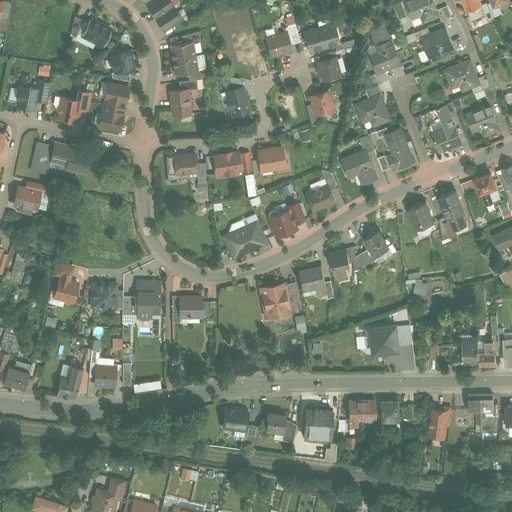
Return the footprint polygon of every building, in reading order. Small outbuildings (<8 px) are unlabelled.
[(154,0),(148,5),(156,17),(173,5),(169,0),(154,0)] [(434,0),(406,0),(413,16),(421,13),(424,22),(440,16),(441,15),(438,9),(434,0)] [(480,0),(463,0),(468,10),(478,6),(483,4),(480,0)] [(11,3),(1,2),(1,3),(1,4),(2,4),(0,12),(0,19),(8,21),(11,3)] [(499,4),(495,6),(493,2),(489,4),(495,17),(503,13),(499,4)] [(495,17),(489,4),(483,6),(489,19),(495,17)] [(173,5),(156,17),(164,29),(182,18),(173,5)] [(478,6),(471,9),(475,19),(482,15),(478,6)] [(444,7),(438,9),(441,15),(440,16),(442,21),(448,19),(444,7)] [(84,20),(75,15),(71,33),(76,36),(78,32),(82,34),(87,22),(84,21),(84,20)] [(112,29),(90,18),(87,22),(82,34),(104,45),(112,29)] [(331,23),(324,25),(323,26),(319,27),(325,47),(335,44),(340,42),(334,23),(333,24),(331,23)] [(386,23),(370,30),(379,52),(371,56),(378,72),(402,62),(386,23)] [(296,24),(286,27),(287,31),(291,44),(301,41),(296,24)] [(314,28),(307,30),(306,31),(304,32),(310,51),(325,47),(319,27),(315,29),(314,28)] [(428,27),(415,32),(418,40),(422,38),(421,37),(431,33),(428,27)] [(431,33),(421,37),(422,38),(429,57),(454,47),(446,27),(431,33)] [(199,30),(182,35),(183,42),(193,40),(193,41),(201,39),(199,30)] [(287,31),(266,37),(271,56),(293,50),(291,44),(287,31)] [(183,42),(170,44),(173,59),(196,55),(193,41),(193,40),(183,42)] [(340,42),(335,44),(336,50),(347,46),(345,41),(340,42)] [(130,50),(113,52),(114,55),(111,55),(113,69),(116,69),(116,71),(117,71),(128,69),(133,68),(130,50)] [(335,50),(324,53),(325,59),(335,56),(335,57),(337,56),(335,50)] [(203,54),(196,55),(198,70),(188,72),(189,80),(197,79),(207,77),(206,68),(205,68),(203,54)] [(196,55),(173,59),(175,74),(188,72),(198,70),(196,55)] [(325,59),(318,61),(319,67),(318,68),(320,73),(321,73),(323,79),(340,75),(335,57),(335,56),(325,59)] [(470,59),(445,70),(451,85),(460,82),(463,90),(479,84),(480,83),(478,77),(470,59)] [(52,66),(42,63),(39,73),(49,76),(52,66)] [(128,69),(117,71),(116,71),(112,72),(112,77),(130,80),(128,69)] [(376,72),(362,78),(367,89),(380,84),(376,72)] [(487,73),(478,77),(480,83),(479,84),(481,89),(484,88),(492,85),(487,73)] [(31,76),(23,75),(21,85),(20,85),(18,96),(19,98),(18,105),(35,108),(37,99),(39,88),(38,88),(29,86),(31,76)] [(229,75),(222,76),(225,87),(232,85),(229,75)] [(189,80),(179,81),(180,89),(188,89),(198,88),(197,79),(189,80)] [(49,82),(39,80),(38,88),(39,88),(37,99),(46,101),(49,82)] [(129,87),(109,82),(105,97),(106,97),(125,101),(126,101),(129,87)] [(380,84),(367,89),(370,97),(382,92),(382,93),(384,93),(380,84)] [(492,85),(484,88),(489,101),(497,98),(492,85)] [(244,88),(237,90),(236,87),(226,90),(228,98),(227,98),(229,107),(231,107),(233,114),(250,109),(247,98),(249,95),(245,93),(244,88)] [(92,92),(79,89),(77,99),(81,100),(80,108),(89,109),(92,92)] [(180,89),(170,91),(173,115),(191,113),(190,106),(191,104),(191,97),(189,96),(188,89),(180,89)] [(328,90),(311,95),(313,103),(316,114),(317,113),(334,108),(328,90)] [(370,97),(356,102),(362,119),(371,116),(374,124),(391,117),(382,93),(382,92),(370,97)] [(77,99),(64,97),(62,103),(56,107),(60,112),(59,117),(77,121),(80,108),(81,100),(77,99)] [(125,101),(106,97),(105,104),(124,108),(125,101)] [(452,101),(445,104),(451,117),(458,114),(452,101)] [(316,114),(313,103),(307,105),(312,122),(319,120),(317,113),(316,114)] [(124,108),(105,104),(104,111),(122,115),(124,108)] [(491,104),(467,113),(473,130),(482,126),(485,135),(501,129),(491,104)] [(104,111),(103,110),(100,125),(120,130),(123,115),(122,115),(104,111)] [(455,124),(433,132),(440,151),(463,142),(455,124)] [(387,126),(377,130),(379,136),(386,134),(385,133),(389,132),(387,126)] [(389,132),(385,133),(386,134),(395,157),(390,159),(393,166),(394,169),(414,161),(401,127),(389,132)] [(369,133),(359,137),(364,150),(367,149),(368,151),(375,148),(369,133)] [(72,144),(55,140),(54,144),(50,161),(67,165),(66,169),(87,173),(91,153),(71,148),(72,144)] [(54,144),(37,141),(31,170),(48,173),(50,161),(54,144)] [(282,146),(258,150),(259,159),(261,170),(262,170),(286,166),(282,146)] [(364,150),(341,159),(348,176),(358,172),(363,183),(378,177),(368,151),(367,149),(364,150)] [(226,153),(214,155),(217,173),(225,171),(225,173),(234,172),(233,170),(242,169),(242,168),(239,154),(239,151),(231,152),(230,151),(226,152),(226,153)] [(248,152),(239,154),(242,168),(244,168),(244,171),(251,170),(248,152)] [(196,154),(176,156),(176,155),(166,156),(168,181),(175,180),(176,179),(177,178),(177,177),(177,176),(186,175),(189,172),(197,171),(198,171),(197,163),(196,154)] [(390,167),(385,154),(378,157),(383,170),(393,166),(390,167)] [(259,159),(252,160),(254,178),(263,176),(262,170),(261,170),(259,159)] [(206,162),(197,163),(198,171),(197,171),(198,181),(207,180),(206,162)] [(511,163),(502,167),(504,173),(508,183),(511,181),(511,163)] [(332,172),(321,169),(321,170),(328,185),(330,189),(338,186),(332,172)] [(491,172),(474,178),(480,193),(489,189),(496,186),(491,172)] [(508,183),(504,173),(498,176),(505,191),(511,189),(508,183)] [(45,184),(28,180),(26,187),(41,190),(41,191),(44,192),(45,184)] [(26,187),(18,185),(14,204),(20,205),(32,208),(37,209),(41,191),(41,190),(26,187)] [(128,187),(118,185),(117,191),(127,193),(128,187)] [(328,185),(307,194),(310,200),(309,203),(310,207),(313,208),(313,209),(334,200),(330,189),(328,185)] [(489,189),(481,192),(486,205),(494,201),(489,189)] [(455,190),(439,196),(447,216),(451,215),(462,210),(464,209),(455,190)] [(252,198),(254,204),(262,202),(260,195),(252,198)] [(299,201),(288,205),(289,209),(290,209),(295,222),(305,218),(299,201)] [(504,218),(511,215),(511,212),(509,201),(500,203),(504,218)] [(425,202),(409,209),(417,228),(433,221),(425,202)] [(285,203),(273,207),(274,209),(275,209),(278,211),(278,213),(289,209),(288,205),(286,206),(285,203)] [(32,208),(20,205),(19,212),(31,214),(32,208)] [(289,209),(278,213),(278,211),(275,209),(274,209),(270,211),(268,214),(276,235),(297,228),(295,222),(290,209),(289,209)] [(462,210),(451,215),(453,219),(452,220),(455,226),(467,221),(462,210)] [(452,220),(452,219),(449,220),(445,222),(449,231),(451,237),(458,234),(452,220)] [(259,220),(250,224),(258,243),(267,239),(259,220)] [(449,231),(445,222),(441,224),(443,234),(449,231)] [(249,226),(235,232),(235,231),(225,235),(233,256),(258,244),(258,243),(250,224),(249,225),(249,226)] [(511,225),(492,233),(499,249),(511,243),(511,225)] [(389,247),(378,229),(364,238),(370,247),(375,255),(389,247)] [(449,231),(443,234),(444,240),(451,237),(449,231)] [(356,245),(347,247),(347,249),(348,248),(351,262),(355,261),(356,245)] [(370,247),(364,250),(371,261),(376,258),(375,255),(370,247)] [(347,249),(330,252),(332,262),(334,261),(337,278),(349,276),(347,263),(351,262),(348,248),(347,249)] [(21,282),(29,253),(18,250),(10,279),(21,282)] [(1,252),(0,253),(0,270),(3,272),(8,255),(1,252)] [(74,264),(57,260),(53,274),(60,276),(63,268),(72,270),(74,264)] [(322,266),(298,272),(302,290),(315,287),(317,295),(327,292),(328,292),(325,281),(322,266)] [(72,270),(63,268),(60,276),(56,292),(60,298),(73,301),(78,282),(69,280),(72,270)] [(511,268),(500,274),(508,290),(511,287),(511,268)] [(407,280),(408,294),(429,292),(428,282),(423,283),(422,271),(409,272),(409,280),(407,280)] [(160,281),(137,280),(137,296),(135,296),(135,312),(138,312),(137,316),(140,316),(140,318),(148,318),(148,316),(151,316),(151,312),(159,312),(160,296),(159,296),(159,292),(160,292),(160,281)] [(332,280),(325,281),(328,292),(327,292),(328,299),(336,297),(332,280)] [(116,283),(93,283),(93,291),(92,291),(91,299),(99,300),(98,310),(109,310),(109,306),(115,306),(115,307),(116,289),(116,283)] [(283,284),(260,288),(261,296),(265,295),(267,305),(274,304),(276,314),(289,311),(288,309),(285,291),(283,284)] [(298,289),(285,291),(288,309),(294,308),(293,304),(301,302),(298,289)] [(135,296),(123,295),(122,307),(122,313),(133,314),(135,312),(135,296)] [(180,295),(172,295),(172,322),(180,322),(180,316),(180,296),(180,295)] [(180,296),(180,316),(202,316),(202,296),(180,296)] [(299,332),(307,332),(306,315),(298,315),(299,332)] [(56,327),(58,318),(47,316),(46,325),(56,327)] [(411,324),(396,325),(399,345),(413,343),(411,324)] [(396,325),(371,328),(372,334),(366,335),(368,347),(373,346),(374,352),(383,351),(383,353),(391,352),(391,350),(399,350),(399,345),(396,325)] [(15,334),(5,331),(2,341),(0,348),(0,350),(9,353),(10,349),(15,334)] [(21,336),(15,334),(10,349),(17,351),(21,336)] [(124,350),(123,337),(113,337),(114,351),(124,350)] [(474,342),(462,342),(463,350),(464,360),(480,360),(480,350),(479,339),(474,339),(474,342)] [(494,340),(485,341),(486,350),(480,350),(480,360),(481,366),(496,365),(495,350),(494,340)] [(464,360),(463,350),(455,350),(455,347),(450,348),(451,364),(456,363),(456,366),(464,366),(464,360)] [(0,380),(4,368),(5,368),(9,353),(0,350),(0,380)] [(131,361),(123,361),(123,383),(131,383),(131,361)] [(72,366),(64,364),(61,375),(56,394),(76,397),(83,366),(72,364),(72,366)] [(30,371),(8,365),(3,383),(24,389),(30,371)] [(44,367),(38,365),(35,376),(41,378),(44,367)] [(116,366),(96,365),(95,375),(94,384),(115,385),(116,366)] [(34,379),(28,378),(25,387),(31,389),(34,379)] [(136,382),(137,390),(164,388),(163,380),(136,382)] [(481,394),(469,394),(469,411),(477,411),(481,411),(481,394)] [(494,394),(481,394),(481,411),(486,411),(494,411),(494,394)] [(363,419),(362,400),(349,400),(349,427),(358,427),(358,419),(363,419)] [(375,419),(375,400),(362,400),(363,419),(365,419),(365,424),(371,424),(371,419),(375,419)] [(399,401),(382,401),(382,406),(381,406),(381,413),(382,413),(382,420),(391,420),(391,419),(399,419),(399,401)] [(303,438),(331,440),(333,407),(306,405),(303,438)] [(248,411),(235,409),(235,407),(226,406),(223,427),(235,428),(236,427),(246,428),(246,424),(248,411)] [(452,407),(445,406),(444,410),(446,410),(444,424),(450,425),(452,407)] [(444,410),(433,409),(432,419),(431,419),(430,425),(431,425),(430,435),(444,437),(444,436),(442,436),(444,424),(446,410),(444,410)] [(286,414),(268,412),(266,429),(284,431),(286,414)] [(507,413),(500,413),(500,415),(497,431),(509,431),(509,426),(508,426),(507,413)] [(492,415),(487,415),(487,423),(482,423),(482,431),(492,431),(492,415)] [(258,425),(246,424),(249,425),(246,442),(255,443),(258,425)] [(296,425),(290,424),(287,440),(293,441),(296,425)] [(197,480),(199,470),(183,467),(181,477),(197,480)] [(125,480),(112,477),(109,489),(123,492),(125,480)] [(109,491),(97,488),(95,496),(93,503),(94,503),(92,511),(97,511),(110,511),(113,501),(116,502),(117,498),(121,499),(123,492),(109,489),(109,491)] [(60,511),(63,504),(36,496),(32,508),(44,511),(60,511)] [(127,498),(123,511),(130,511),(133,499),(127,498)] [(154,511),(156,505),(133,499),(130,511),(154,511)] [(172,511),(174,505),(163,503),(160,511),(172,511)]
